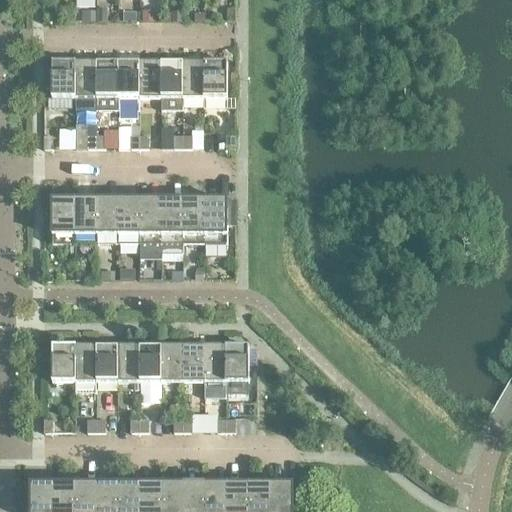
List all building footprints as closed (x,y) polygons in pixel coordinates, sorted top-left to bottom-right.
[(97,102),(97,64),(75,65),(75,102),(97,102)] [(118,102),(118,64),(97,64),(97,102),(118,102)] [(140,114),(140,102),(140,64),(118,64),(118,102),(118,114),(140,114)] [(162,102),(162,64),(140,64),(140,102),(162,102)] [(183,102),(183,64),(162,64),(162,102),(162,114),(183,114),(183,102)] [(205,102),(205,64),(183,64),(183,102),(205,102)] [(228,102),(228,64),(205,64),(205,102),(228,102)] [(75,102),(75,65),(52,65),(52,102),(75,102)] [(53,152),(53,140),(44,140),(44,152),(53,152)] [(97,152),(97,140),(88,140),(88,152),(97,152)] [(106,152),(106,140),(97,140),(97,152),(106,152)] [(140,152),(140,140),(131,140),(131,152),(140,152)] [(149,152),(149,140),(140,140),(140,152),(149,152)] [(183,152),(183,140),(174,140),(174,152),(183,152)] [(192,152),(192,140),(183,140),(183,152),(192,152)] [(235,152),(235,140),(227,140),(227,152),(235,152)] [(75,247),(75,203),(52,203),(52,247),(75,247)] [(97,247),(97,203),(75,203),(75,247),(97,247)] [(118,247),(118,203),(97,203),(97,247),(118,247)] [(140,247),(140,203),(118,203),(118,247),(140,247)] [(162,247),(162,203),(140,203),(140,247),(162,247)] [(183,247),(183,203),(162,203),(162,247),(183,247)] [(205,247),(205,203),(183,203),(183,247),(205,247)] [(228,247),(228,203),(205,203),(205,247),(228,247)] [(75,386),(75,348),(52,348),(52,386),(75,386)] [(97,396),(97,386),(97,348),(75,348),(75,386),(75,396),(97,396)] [(118,386),(118,348),(97,348),(97,386),(118,386)] [(140,386),(140,348),(118,348),(118,386),(140,386)] [(162,386),(162,348),(140,348),(140,386),(162,386)] [(183,386),(183,348),(162,348),(162,386),(183,386)] [(205,386),(205,348),(183,348),(183,386),(205,386)] [(226,386),(226,348),(205,348),(205,386),(226,386)] [(249,386),(249,348),(226,348),(226,386),(249,386)] [(140,436),(140,423),(131,423),(131,436),(132,436),(140,436)] [(149,436),(149,424),(140,423),(140,436),(149,436)] [(192,436),(192,423),(183,424),(183,436),(192,436)] [(53,436),(53,424),(45,424),(44,436),(53,436)] [(97,436),(97,424),(88,424),(88,436),(97,436)] [(106,436),(106,424),(97,424),(97,436),(106,436)] [(183,436),(183,424),(174,424),(174,436),(183,436)] [(226,436),(226,424),(217,424),(217,436),(226,436)] [(236,436),(236,424),(226,424),(226,436),(236,436)] [(53,511),(54,487),(31,487),(30,511),(53,511)] [(75,511),(75,487),(54,487),(53,511),(75,511)] [(96,511),(97,487),(75,487),(75,511),(96,511)] [(118,511),(118,487),(97,487),(96,511),(118,511)] [(140,511),(140,487),(118,487),(118,511),(140,511)] [(162,511),(162,487),(140,487),(140,511),(162,511)] [(184,511),(184,487),(162,487),(162,511),(184,511)] [(205,511),(206,487),(184,487),(184,511),(205,511)] [(227,511),(227,487),(206,487),(205,511),(227,511)] [(248,511),(249,487),(227,487),(227,511),(248,511)] [(270,511),(271,487),(249,487),(248,511),(270,511)] [(293,511),(293,487),(271,487),(270,511),(293,511)]
